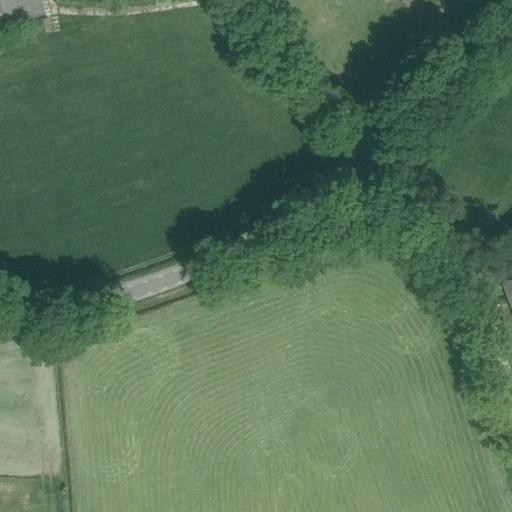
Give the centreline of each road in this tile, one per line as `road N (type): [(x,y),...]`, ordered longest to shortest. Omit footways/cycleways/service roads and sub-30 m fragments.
road 1 (unclassified): [(0,317),(112,301),(215,263),(370,151)]
road 2 (unclassified): [(370,151),(461,276),(511,399)]
road 3 (unclassified): [(370,151),(241,0)]
road 4 (unclassified): [(370,151),(511,31)]
